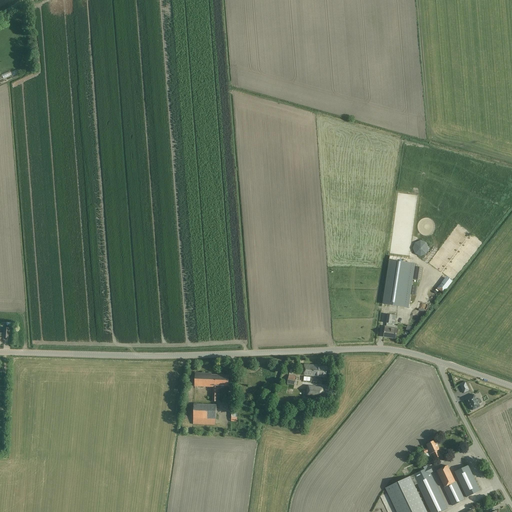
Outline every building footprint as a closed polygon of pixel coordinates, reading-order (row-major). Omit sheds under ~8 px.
[(416,244),(414,249),(416,254),(421,256),(426,254),(428,248),(426,243),(421,242),(416,244)] [(409,308),(413,280),(415,264),(389,260),(383,304),(409,308)] [(446,277),(438,288),(443,292),(451,280),(446,277)] [(416,302),(415,307),(424,310),(425,305),(416,302)] [(395,325),(396,316),(388,314),(386,323),(395,325)] [(0,336),(3,336),(3,338),(8,338),(9,328),(4,328),(3,334),(0,333),(0,336)] [(391,330),(385,329),(384,337),(396,339),(397,331),(394,330),(394,329),(391,328),(391,330)] [(304,365),(304,374),(304,375),(326,378),(327,368),(317,367),(317,366),(304,365)] [(228,387),(229,376),(212,375),(212,374),(195,373),(195,386),(210,387),(210,388),(213,388),(213,402),(217,402),(218,386),(228,387)] [(294,385),(296,377),(289,375),(287,384),(294,385)] [(469,391),(465,383),(460,385),(464,393),(469,391)] [(323,391),(323,388),(308,386),(306,398),(322,400),(323,391)] [(474,395),(467,399),(473,411),(480,407),(479,404),(482,403),(480,399),(477,400),(474,395)] [(216,419),(217,405),(194,404),(193,418),(216,419)] [(435,440),(426,445),(428,448),(423,450),(425,454),(430,451),(431,454),(432,453),(435,459),(441,456),(438,451),(440,450),(435,440)] [(427,467),(427,466),(423,467),(424,470),(413,475),(431,511),(441,511),(447,509),(430,473),(433,472),(430,465),(427,467)] [(465,500),(456,482),(455,482),(448,466),(437,471),(445,487),(444,487),(453,506),(465,500)] [(480,491),(472,473),(468,466),(455,472),(467,498),(480,491)] [(413,475),(386,488),(397,511),(426,511),(414,486),(418,484),(413,475)]
